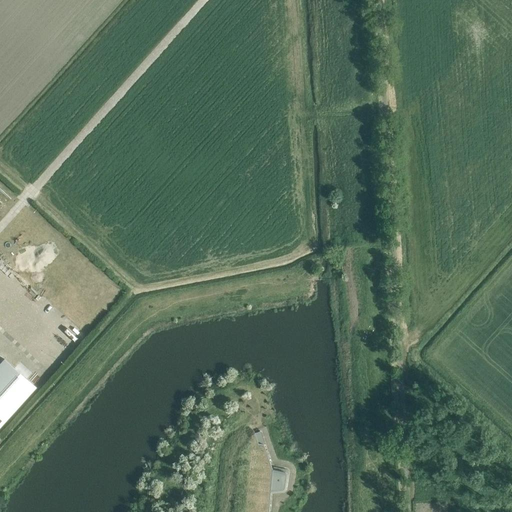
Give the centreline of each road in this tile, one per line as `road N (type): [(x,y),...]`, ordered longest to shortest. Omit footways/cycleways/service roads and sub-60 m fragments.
road 1 (unclassified): [(407,511),(392,238)]
road 2 (track): [(398,345),(438,318),(511,236)]
